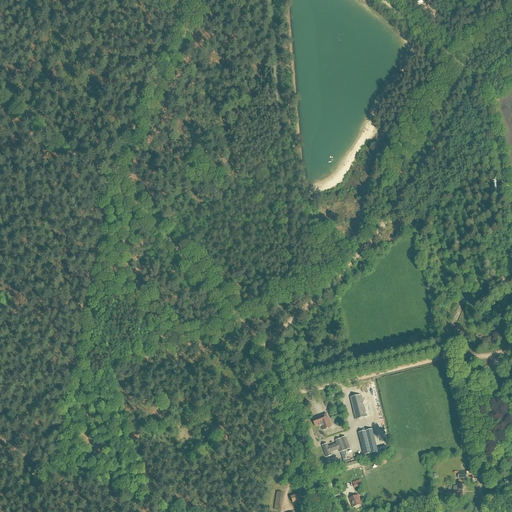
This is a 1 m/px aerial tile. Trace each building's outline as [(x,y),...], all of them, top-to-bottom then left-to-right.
[(361,396),(351,398),(356,421),(367,418),(361,396)] [(331,428),(327,414),(312,419),(315,427),(320,426),(321,427),(323,431),(331,428)] [(364,456),(378,452),(373,430),(359,433),(364,456)] [(350,449),(346,438),(336,441),(337,444),(329,447),(328,444),(322,446),(326,458),(332,456),(331,453),(339,450),(340,453),(350,449)] [(462,488),(462,483),(457,483),(457,487),(453,487),(454,492),(453,492),(451,492),(451,493),(451,495),(451,496),(453,496),(453,500),(462,500),(462,492),(464,492),(464,488),(462,488)] [(293,503),(302,500),(300,493),(291,497),(293,503)] [(353,508),(362,504),(358,495),(349,499),(353,508)]
